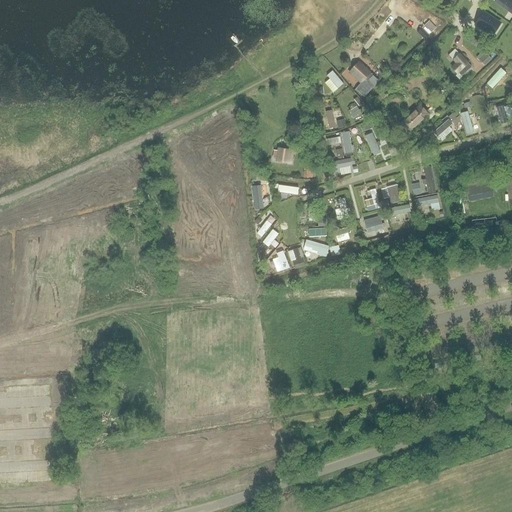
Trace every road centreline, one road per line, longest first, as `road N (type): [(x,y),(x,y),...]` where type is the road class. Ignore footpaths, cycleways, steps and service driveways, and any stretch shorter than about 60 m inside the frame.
road 1 (track): [(101,511),(110,492),(219,468),(227,458),(186,119)]
road 2 (unclassified): [(191,511),(511,406)]
